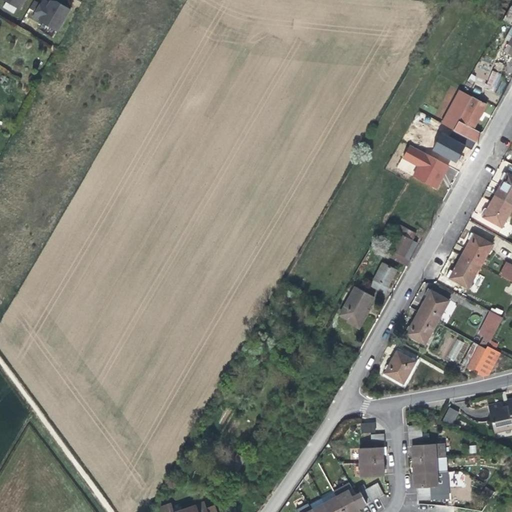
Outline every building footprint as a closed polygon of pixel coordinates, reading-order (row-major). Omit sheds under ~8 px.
[(5,0),(20,8),(24,0),(5,0)] [(58,31),(70,9),(65,6),(64,8),(57,5),(51,1),(50,3),(43,0),(42,0),(33,16),(58,31)] [(485,87),(494,91),(502,74),(492,70),(485,87)] [(441,123),(454,130),(459,122),(472,97),(459,90),(441,123)] [(472,97),(459,122),(473,129),(479,118),(486,105),(472,97)] [(473,129),(459,122),(454,130),(476,142),(481,133),(473,129)] [(433,150),(456,162),(461,153),(464,146),(441,134),(433,150)] [(410,145),(403,157),(419,166),(413,177),(436,189),(442,177),(440,176),(442,172),(444,173),(448,166),(410,145)] [(511,204),(511,174),(507,172),(507,173),(505,172),(501,179),(503,180),(500,186),(495,195),(511,204)] [(502,227),(511,209),(511,204),(495,195),(490,203),(487,209),(485,208),(480,216),(502,227)] [(407,266),(411,260),(404,256),(410,245),(416,234),(396,223),(393,229),(400,233),(387,255),(407,266)] [(462,256),(481,266),(493,244),(472,232),(468,239),(470,240),(467,246),(462,256)] [(468,288),(481,266),(462,256),(457,264),(453,271),(450,270),(447,276),(468,288)] [(511,265),(506,262),(499,274),(511,281),(511,265)] [(385,293),(397,270),(382,263),(374,280),(367,276),(364,282),(371,285),(371,286),(385,293)] [(355,286),(339,315),(349,320),(348,321),(360,328),(368,313),(365,312),(367,309),(368,310),(375,298),(355,286)] [(418,312),(437,322),(450,300),(428,288),(425,294),(427,296),(424,302),(418,312)] [(484,337),(480,345),(485,348),(490,340),(491,340),(503,318),(490,311),(479,334),(484,337)] [(413,321),(406,334),(425,344),(437,322),(418,312),(413,321)] [(457,355),(463,343),(458,340),(451,352),(457,355)] [(480,345),(468,368),(474,371),(486,349),(485,348),(480,345)] [(488,375),(500,352),(488,346),(486,349),(474,371),(484,376),(488,375)] [(391,362),(385,373),(404,384),(416,361),(397,351),(391,362)] [(511,401),(508,403),(508,406),(506,407),(503,408),(502,403),(488,406),(495,433),(511,428),(511,401)] [(444,420),(452,424),(458,412),(450,408),(444,420)] [(362,433),(375,432),(374,422),(361,423),(362,433)] [(371,448),(382,447),(385,447),(384,433),(371,434),(371,448)] [(438,458),(437,444),(423,444),(412,445),(413,452),(413,459),(438,458)] [(383,455),(382,447),(371,448),(359,448),(361,477),(384,475),(383,464),(383,455)] [(230,468),(238,472),(246,459),(238,454),(230,468)] [(445,457),(438,458),(439,472),(447,471),(446,457),(445,457)] [(414,467),(414,473),(439,472),(438,458),(413,459),(413,463),(414,467)] [(440,486),(431,487),(431,493),(431,500),(448,499),(447,471),(439,472),(440,486)] [(440,486),(439,472),(414,473),(414,474),(415,487),(415,488),(417,487),(431,487),(440,486)] [(336,497),(344,511),(356,511),(360,510),(359,508),(361,507),(367,504),(361,492),(355,494),(349,483),(344,486),(347,491),(336,497)] [(378,497),(384,494),(378,483),(372,486),(378,497)] [(334,492),(336,497),(347,491),(344,486),(334,492)] [(373,501),(378,497),(372,486),(366,489),(373,501)] [(367,504),(373,501),(366,489),(361,492),(367,504)] [(324,503),(336,497),(334,492),(321,498),(324,503)] [(344,511),(336,497),(324,503),(328,511),(344,511)] [(310,504),(313,509),(324,503),(321,498),(310,504)] [(205,503),(177,511),(207,511),(207,508),(205,503)] [(296,510),(296,511),(307,511),(312,510),(308,503),(296,510)] [(328,511),(324,503),(313,509),(312,510),(313,511),(328,511)]
